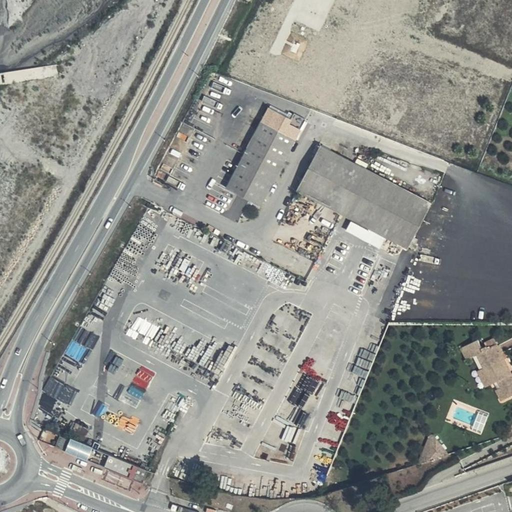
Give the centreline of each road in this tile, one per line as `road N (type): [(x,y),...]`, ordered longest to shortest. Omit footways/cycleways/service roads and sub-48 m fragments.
road 1 (primary): [(19,441),(18,405),(38,347),(225,0)]
road 2 (primary): [(203,0),(0,400)]
road 3 (track): [(74,184),(172,0)]
road 4 (track): [(0,299),(74,184)]
road 5 (unclassified): [(137,511),(25,453)]
road 6 (unclassified): [(397,511),(511,469)]
